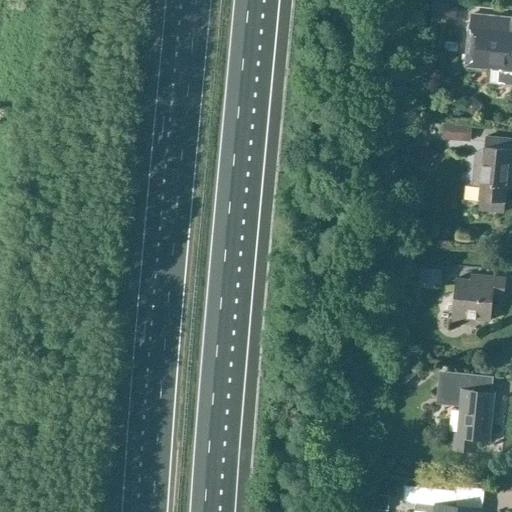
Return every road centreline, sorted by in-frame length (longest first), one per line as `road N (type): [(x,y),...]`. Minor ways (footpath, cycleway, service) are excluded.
road 1 (motorway): [(206,511),(249,0)]
road 2 (motorway): [(196,0),(155,469)]
